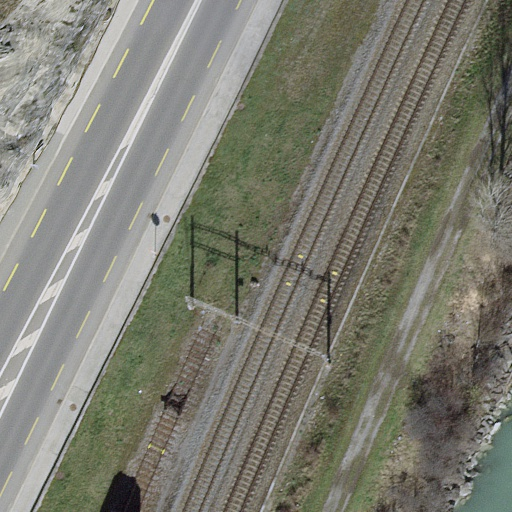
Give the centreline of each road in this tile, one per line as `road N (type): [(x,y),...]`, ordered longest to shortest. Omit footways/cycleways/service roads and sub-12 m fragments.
road 1 (track): [(511,93),(332,511)]
road 2 (primary): [(201,0),(46,304)]
